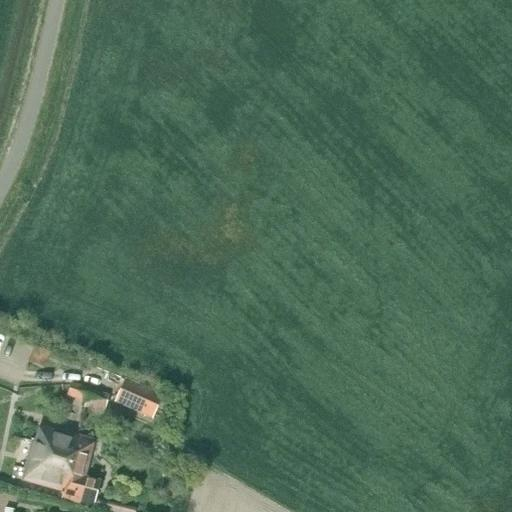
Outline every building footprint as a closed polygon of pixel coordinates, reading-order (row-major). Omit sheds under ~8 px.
[(51,354),(34,347),(28,362),(45,369),(51,354)] [(125,380),(115,402),(147,416),(157,394),(125,380)] [(71,383),(66,396),(83,402),(87,389),(71,383)] [(89,390),(84,409),(104,414),(108,395),(89,390)] [(72,465),(78,438),(40,429),(37,444),(33,443),(26,469),(40,472),(41,468),(49,470),(52,460),(72,465)] [(78,438),(72,465),(65,492),(63,491),(61,498),(94,507),(101,481),(85,477),(94,443),(78,438)] [(23,481),(63,491),(65,492),(72,465),(52,460),(49,470),(41,468),(40,472),(26,469),(23,481)]
